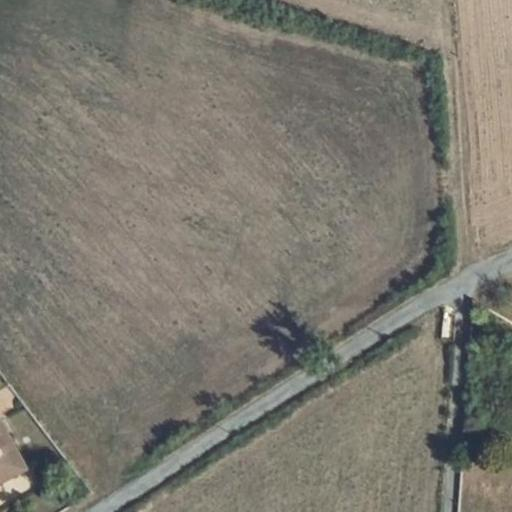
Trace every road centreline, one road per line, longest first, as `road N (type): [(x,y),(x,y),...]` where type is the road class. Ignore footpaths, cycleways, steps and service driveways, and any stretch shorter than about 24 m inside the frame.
road 1 (unclassified): [(467,279),(405,311),(100,511)]
road 2 (unclassified): [(467,279),(451,511)]
